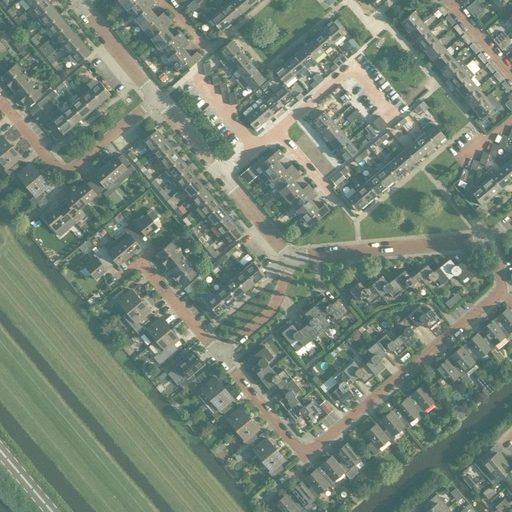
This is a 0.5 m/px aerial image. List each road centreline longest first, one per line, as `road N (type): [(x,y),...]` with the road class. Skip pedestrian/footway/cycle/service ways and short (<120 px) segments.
road 1 (residential): [(302,453),(501,291)]
road 2 (residential): [(0,102),(63,177),(154,98)]
road 3 (residential): [(496,236),(293,257)]
road 4 (residential): [(276,130),(352,66),(397,119)]
road 5 (residential): [(216,357),(277,299),(293,257)]
road 6 (residential): [(302,453),(216,357)]
road 7 (residential): [(216,357),(135,263)]
road 8 (residential): [(154,98),(77,4)]
